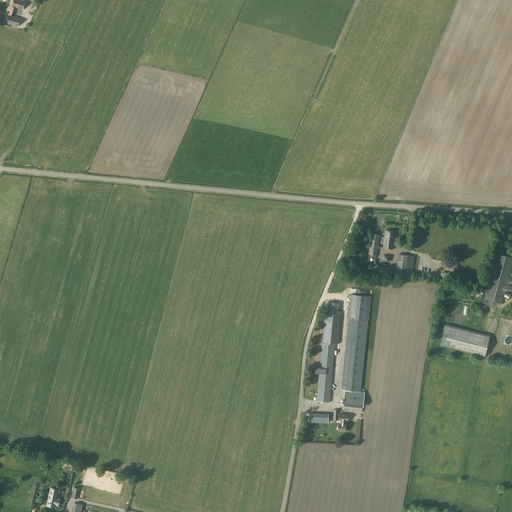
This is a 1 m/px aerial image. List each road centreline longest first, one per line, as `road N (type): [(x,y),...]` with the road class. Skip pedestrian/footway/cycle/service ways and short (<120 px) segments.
road 1 (unclassified): [(511,212),(0,168)]
road 2 (residential): [(311,328),(282,511)]
road 3 (track): [(360,204),(311,328)]
